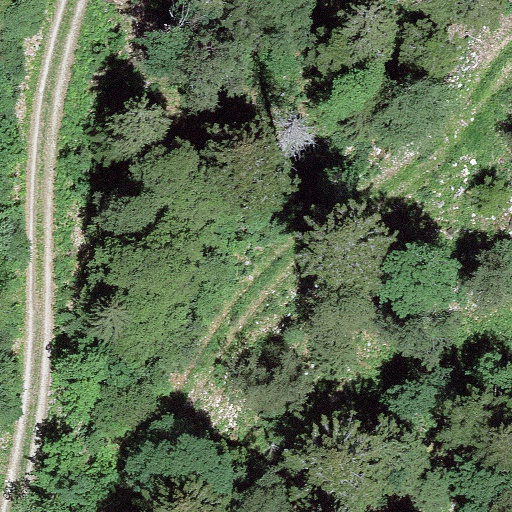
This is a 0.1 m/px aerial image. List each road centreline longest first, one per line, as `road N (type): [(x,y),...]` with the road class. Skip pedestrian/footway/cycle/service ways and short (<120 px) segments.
road 1 (track): [(511,58),(465,124),(331,219),(234,313),(170,409),(121,511)]
road 2 (track): [(12,511),(35,393),(43,130),(73,0)]
